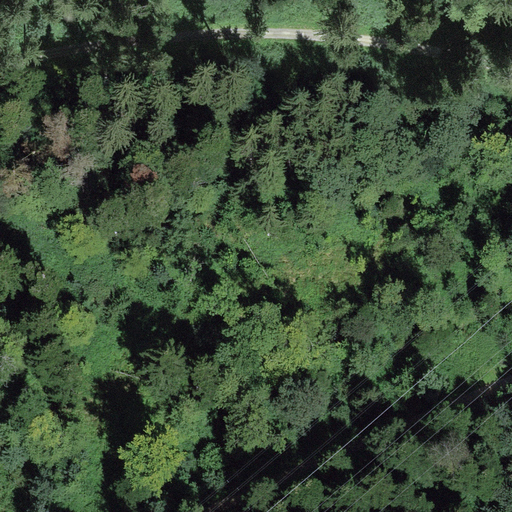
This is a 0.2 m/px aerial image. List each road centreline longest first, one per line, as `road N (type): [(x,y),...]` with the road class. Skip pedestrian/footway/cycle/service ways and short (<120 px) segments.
road 1 (track): [(0,64),(114,44),(280,33),(398,45),(511,70)]
road 2 (track): [(511,377),(209,511)]
